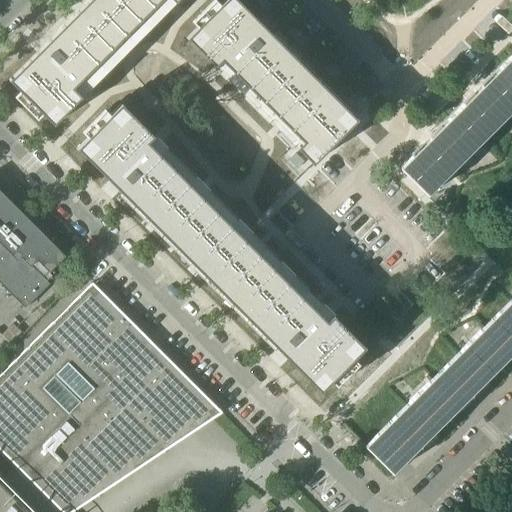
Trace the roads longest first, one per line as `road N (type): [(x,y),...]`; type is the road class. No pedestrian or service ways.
road 1 (residential): [(378,511),(0,133)]
road 2 (residential): [(292,0),(387,96),(401,99),(501,0)]
road 3 (residential): [(411,511),(511,413)]
